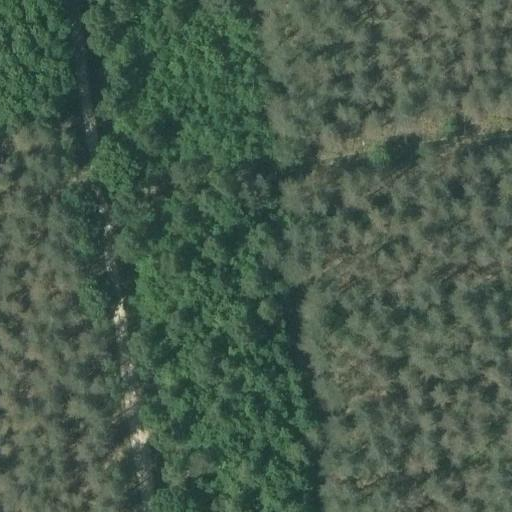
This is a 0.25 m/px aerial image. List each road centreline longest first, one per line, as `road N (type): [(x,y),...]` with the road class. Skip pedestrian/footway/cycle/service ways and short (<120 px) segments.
road 1 (track): [(159,511),(75,0)]
road 2 (track): [(511,143),(110,209)]
